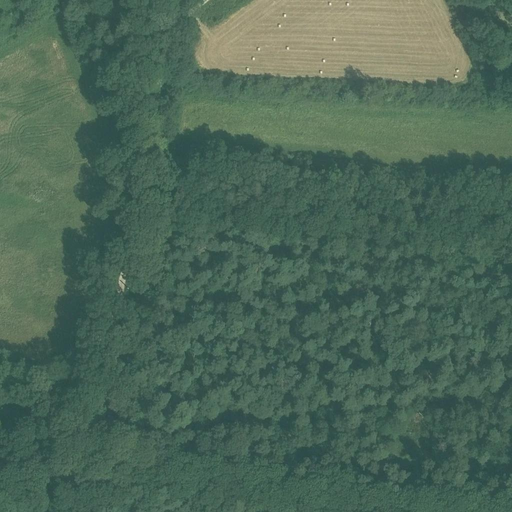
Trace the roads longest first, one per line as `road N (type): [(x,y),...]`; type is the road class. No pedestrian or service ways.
road 1 (unclassified): [(0,484),(197,473),(430,511)]
road 2 (track): [(89,475),(136,226)]
road 3 (track): [(136,226),(170,27),(204,0)]
